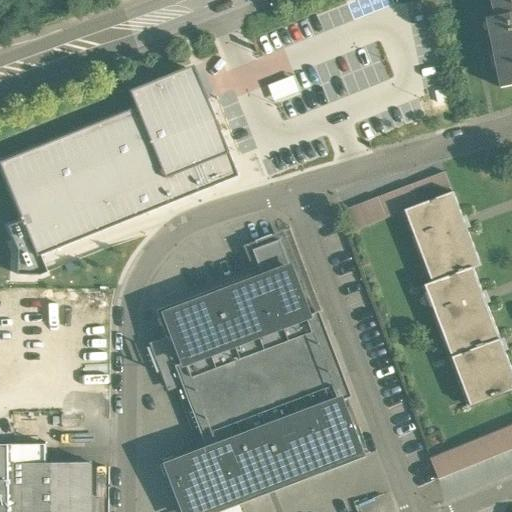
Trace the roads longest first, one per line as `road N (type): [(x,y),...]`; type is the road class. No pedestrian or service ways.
road 1 (residential): [(290,189),(186,221),(134,280),(123,511)]
road 2 (residential): [(412,511),(290,189)]
road 3 (residential): [(511,126),(290,189)]
road 4 (secondary): [(0,75),(209,0)]
